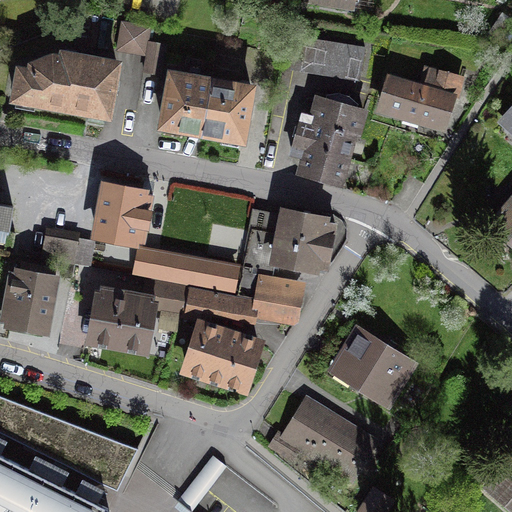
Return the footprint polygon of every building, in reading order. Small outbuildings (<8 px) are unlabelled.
[(363,0),(313,0),(312,5),(362,13),(363,0)] [(117,49),(144,54),(150,26),(123,21),(117,49)] [(365,47),(295,36),(290,64),(360,74),(365,47)] [(165,44),(150,42),(145,71),(160,74),(165,44)] [(78,49),(64,47),(21,64),(14,99),(67,107),(78,49)] [(118,57),(78,49),(67,107),(108,115),(118,57)] [(377,108),(441,126),(456,74),(424,65),(420,78),(388,69),(377,108)] [(161,125),(202,132),(211,81),(171,73),(161,125)] [(211,81),(202,132),(241,139),(251,88),(211,81)] [(299,179),(348,193),(370,112),(322,99),(318,114),(307,112),(294,161),(303,163),(299,179)] [(511,110),(503,120),(511,128),(511,110)] [(158,193),(102,182),(92,235),(148,246),(158,193)] [(511,195),(489,220),(511,240),(511,195)] [(0,227),(8,229),(12,205),(0,202),(0,227)] [(335,220),(284,211),(282,222),(275,261),(325,271),(335,220)] [(273,267),(275,261),(282,222),(252,216),(243,261),(273,267)] [(74,238),(43,232),(38,256),(69,262),(74,238)] [(88,240),(74,238),(69,262),(67,272),(82,275),(88,240)] [(142,248),(137,271),(231,289),(235,266),(142,248)] [(273,267),(243,261),(236,294),(292,305),(299,272),(273,267)] [(0,312),(0,324),(43,332),(53,276),(8,268),(0,312)] [(184,315),(190,285),(147,277),(144,293),(155,295),(153,306),(163,308),(162,311),(184,315)] [(144,293),(97,284),(87,337),(145,348),(153,306),(155,295),(144,293)] [(236,294),(190,285),(184,315),(210,320),(212,308),(256,316),(257,312),(295,319),(297,306),(292,305),(236,294)] [(258,342),(198,324),(183,371),(243,390),(258,342)] [(324,373),(382,407),(410,359),(352,325),(324,373)] [(0,431),(117,490),(138,448),(0,394),(0,431)] [(304,456),(355,488),(382,444),(311,400),(286,439),(280,435),(271,451),(297,467),(304,456)] [(0,487),(13,461),(0,454),(0,487)] [(511,456),(485,486),(511,509),(511,456)] [(207,459),(177,500),(192,511),(222,470),(207,459)] [(13,461),(0,487),(0,511),(65,511),(76,491),(13,461)] [(382,511),(391,499),(373,488),(358,511),(382,511)] [(106,511),(108,508),(76,491),(65,511),(106,511)]
